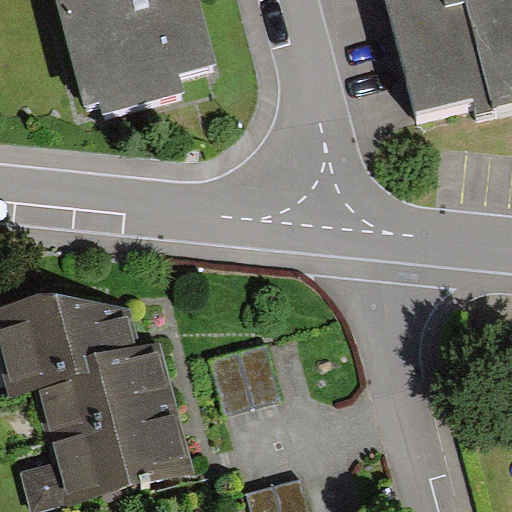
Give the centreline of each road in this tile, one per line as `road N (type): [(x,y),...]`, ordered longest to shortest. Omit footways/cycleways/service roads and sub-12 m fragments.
road 1 (residential): [(345,234),(0,188)]
road 2 (residential): [(345,234),(431,511)]
road 3 (residential): [(287,0),(345,234)]
road 4 (residential): [(511,250),(345,234)]
